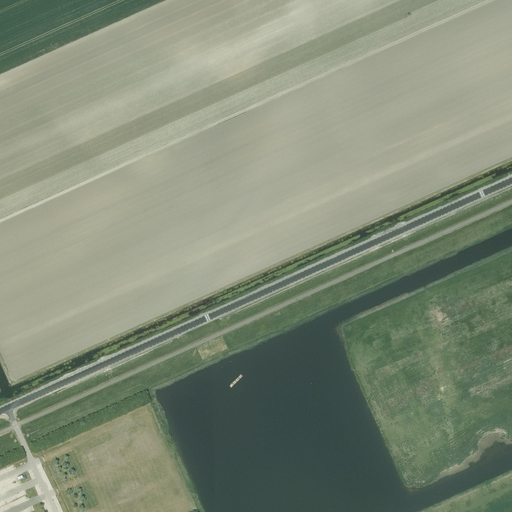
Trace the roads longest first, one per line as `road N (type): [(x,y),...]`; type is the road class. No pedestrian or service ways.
road 1 (unclassified): [(0,411),(511,178)]
road 2 (track): [(0,220),(490,0)]
